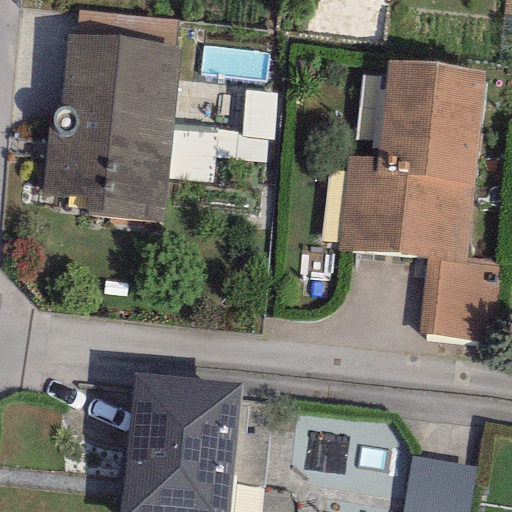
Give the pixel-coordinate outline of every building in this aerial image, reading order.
[(75,37),(172,47),(174,21),(76,12),(75,37)] [(75,37),(65,36),(59,107),(56,110),(52,113),(50,118),(51,125),(53,130),(47,130),(41,195),(89,202),(87,220),(162,223),(178,47),(172,47),(75,37)] [(484,72),(386,62),(377,160),(345,157),(336,252),(425,260),(464,264),(464,258),(484,72)] [(416,334),(488,344),(497,262),(464,258),(464,264),(425,260),(416,334)] [(223,511),(237,383),(131,372),(117,511),(223,511)] [(467,511),(474,467),(409,458),(400,511),(467,511)]
